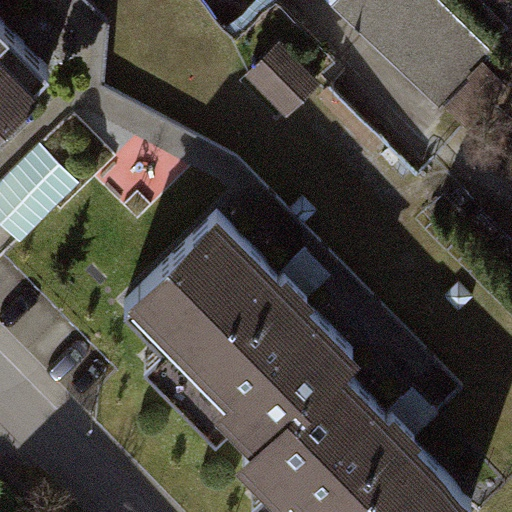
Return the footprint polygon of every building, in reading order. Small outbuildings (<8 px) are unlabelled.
[(143,0),(185,57),(225,28),(203,0),(143,0)] [(449,0),(336,0),(439,99),(494,43),(449,0)] [(0,122),(59,64),(0,4),(0,122)] [(251,71),(288,106),(317,76),(281,40),(251,71)] [(475,77),(451,102),(471,121),(495,96),(475,77)] [(48,138),(0,182),(0,207),(26,234),(85,177),(48,138)] [(207,227),(130,305),(233,406),(200,440),(238,477),(348,366),(207,227)] [(348,366),(238,477),(273,511),(302,483),(331,511),(476,511),(486,502),(348,366)]
